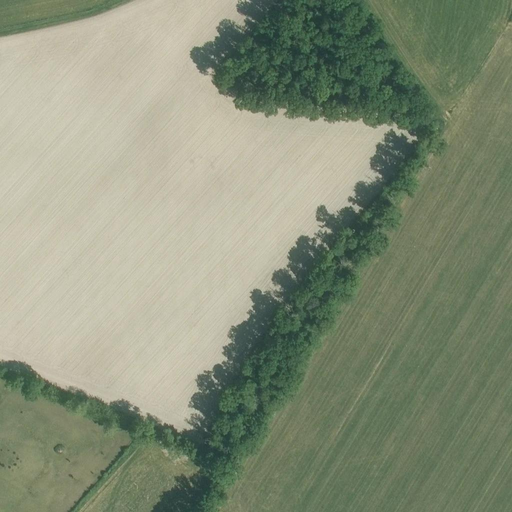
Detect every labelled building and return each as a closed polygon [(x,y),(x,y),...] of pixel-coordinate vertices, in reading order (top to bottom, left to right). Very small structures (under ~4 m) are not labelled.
[(117,426),(113,434),(110,433),(102,448),(122,458),(133,434),(117,426)] [(95,455),(87,458),(96,479),(103,476),(95,455)] [(37,485),(42,466),(33,463),(27,482),(37,485)] [(82,493),(89,490),(83,470),(75,472),(82,493)] [(19,490),(23,483),(8,476),(0,492),(0,494),(7,498),(12,487),(19,490)] [(74,479),(66,480),(71,504),(79,502),(74,479)] [(64,511),(71,510),(67,488),(59,489),(64,511)] [(64,511),(58,495),(50,497),(55,511),(64,511)]
